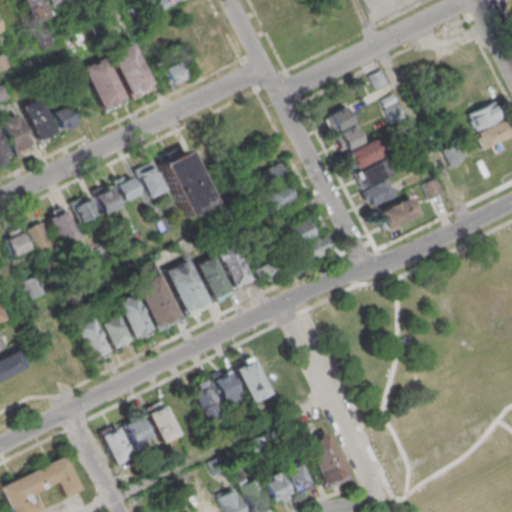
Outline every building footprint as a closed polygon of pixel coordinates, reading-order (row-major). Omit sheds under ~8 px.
[(18,0),(29,22),(46,14),(39,0),(18,0)] [(181,0),(154,0),(158,9),(181,0)] [(175,27),(184,44),(209,32),(201,14),(175,27)] [(126,98),(149,89),(130,42),(106,52),(126,98)] [(77,67),(98,112),(121,101),(100,56),(77,67)] [(183,80),(176,62),(160,68),(166,86),(183,80)] [(385,83),(378,68),(365,75),(372,89),(385,83)] [(376,100),(389,124),(403,117),(390,93),(376,100)] [(34,142),(52,133),(35,97),(17,106),(34,142)] [(471,130),(500,117),(492,100),(464,112),(471,130)] [(46,110),(58,132),(76,123),(64,101),(46,110)] [(216,120),(224,138),(259,122),(250,104),(216,120)] [(350,122),(341,106),(323,116),(331,132),(350,122)] [(0,127),(8,155),(26,150),(16,113),(0,117),(0,127)] [(510,135),(502,120),(472,135),(480,150),(510,135)] [(350,168),(378,156),(370,139),(359,143),(352,126),(333,134),(340,150),(343,149),(350,168)] [(184,153),(209,202),(183,216),(158,166),(184,153)] [(385,175),(379,159),(351,171),(357,187),(385,175)] [(131,168),(145,197),(161,189),(147,161),(131,168)] [(258,191),(259,191),(266,209),(293,198),(285,179),(283,180),(277,163),(251,173),(258,191)] [(108,180),(119,202),(136,193),(125,171),(108,180)] [(359,193),(370,208),(393,191),(383,176),(359,193)] [(99,216),(117,208),(106,183),(88,191),(99,216)] [(66,200),(73,222),(90,217),(84,195),(66,200)] [(373,211),(382,230),(415,215),(405,195),(373,211)] [(41,214),(57,246),(74,238),(58,206),(41,214)] [(285,247),(313,237),(306,220),(279,230),(285,247)] [(23,227),(34,254),(49,247),(38,221),(23,227)] [(26,249),(18,231),(0,239),(8,257),(26,249)] [(290,247),(295,264),(326,255),(322,238),(290,247)] [(247,279),(228,244),(211,253),(229,288),(247,279)] [(191,263),(209,302),(226,294),(208,255),(191,263)] [(286,270),(279,255),(252,268),(260,283),(286,270)] [(203,307),(185,259),(161,268),(179,316),(203,307)] [(175,318),(153,273),(130,284),(152,329),(175,318)] [(112,302),(129,341),(148,333),(130,293),(112,302)] [(108,348),(125,340),(111,311),(94,320),(108,348)] [(85,361),(103,354),(89,317),(70,324),(85,361)] [(0,357),(0,377),(22,369),(15,352),(0,357)] [(266,393),(247,354),(227,364),(247,403),(266,393)] [(221,406),(238,398),(224,369),(207,377),(221,406)] [(201,424),(219,415),(200,379),(183,388),(201,424)] [(142,409),(155,444),(175,436),(161,401),(142,409)] [(118,425),(132,453),(150,444),(135,416),(118,425)] [(112,464),(129,455),(112,426),(96,435),(112,464)] [(301,444),(320,489),(344,479),(324,433),(301,444)] [(8,511),(0,494),(0,484),(60,454),(76,487),(60,495),(53,481),(26,494),(29,500),(33,498),(38,509),(32,511),(8,511)] [(289,493),(307,485),(297,463),(280,471),(289,493)] [(287,494),(275,474),(258,483),(270,504),(287,494)] [(263,511),(254,475),(236,480),(244,511),(263,511)] [(212,497),(219,511),(240,511),(230,488),(212,497)]
